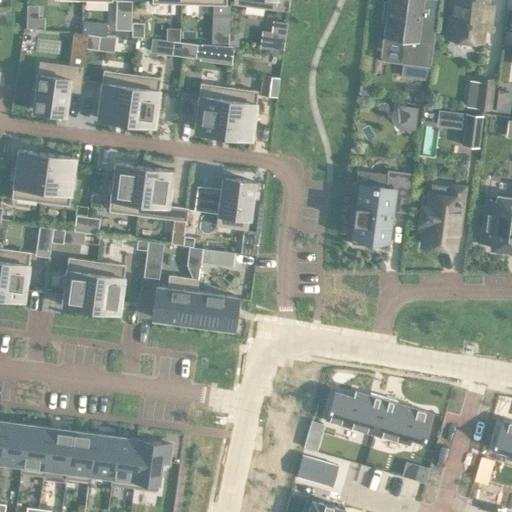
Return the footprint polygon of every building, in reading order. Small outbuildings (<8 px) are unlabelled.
[(116,0),(115,28),(129,29),(130,1),(116,0)] [(232,0),(232,3),(276,9),(276,0),(232,0)] [(429,67),(435,23),(420,20),(422,0),(386,0),(386,2),(383,2),(381,21),(384,21),(382,37),(405,40),(402,63),(429,67)] [(448,16),(446,37),(480,41),(482,27),(487,28),(489,13),(485,12),(486,5),(484,4),(484,0),(450,0),(449,8),(452,8),(451,16),(448,16)] [(284,47),(286,20),(273,19),(272,30),(261,29),(260,45),(284,47)] [(70,31),(80,32),(81,22),(71,21),(70,31)] [(91,23),(81,22),(80,32),(90,33),(91,23)] [(178,40),(179,30),(169,29),(168,39),(178,40)] [(86,43),(86,33),(76,32),(76,42),(86,43)] [(96,34),(86,33),(86,43),(95,44),(96,34)] [(237,45),(238,35),(228,34),(227,44),(237,45)] [(174,40),(173,50),(183,51),(184,41),(174,40)] [(194,42),(184,41),(183,51),(193,52),(194,42)] [(242,56),(243,46),(233,46),(232,56),(242,56)] [(82,67),(38,61),(32,110),(63,114),(66,90),(78,91),(82,67)] [(202,80),(223,83),(224,72),(204,69),(202,80)] [(123,124),(129,73),(102,70),(97,116),(115,118),(114,123),(123,124)] [(129,73),(123,124),(132,125),(133,120),(153,122),(157,76),(129,73)] [(475,107),(488,109),(492,79),(479,77),(479,81),(475,107)] [(220,137),(227,86),(199,83),(193,129),(211,131),(210,136),(220,137)] [(372,85),(358,84),(357,93),(371,95),(372,85)] [(254,89),(227,86),(220,137),(229,138),(229,133),(249,136),(254,89)] [(510,91),(496,89),(493,110),(507,112),(510,91)] [(415,131),(416,105),(398,105),(397,130),(415,131)] [(481,115),(465,113),(461,144),(477,146),(481,115)] [(38,200),(45,149),(36,148),(36,153),(16,151),(11,197),(38,200)] [(45,149),(38,200),(66,204),(72,157),(54,155),(55,150),(45,149)] [(109,180),(108,191),(110,192),(108,210),(136,213),(143,165),(142,165),(142,166),(134,165),(134,164),(133,164),(133,165),(114,162),(112,180),(109,180)] [(143,165),(136,213),(185,220),(186,208),(166,205),(167,199),(169,200),(171,188),(168,188),(171,170),(152,167),(152,166),(151,166),(151,167),(143,166),(143,165)] [(353,222),(350,243),(386,248),(391,210),(407,212),(412,172),(386,169),(384,187),(374,186),(375,185),(371,184),(370,185),(358,183),(355,204),(353,204),(351,222),(353,222)] [(207,187),(202,223),(246,229),(252,180),(221,176),(219,188),(207,187)] [(423,230),(422,244),(452,248),(458,204),(462,205),(464,186),(449,184),(448,196),(428,193),(426,208),(422,207),(419,229),(423,230)] [(511,197),(497,196),(496,201),(486,199),(481,241),(491,243),(490,247),(511,250),(511,197)] [(75,214),(72,230),(84,232),(86,216),(75,214)] [(86,216),(84,232),(96,233),(98,218),(86,216)] [(39,227),(35,255),(47,256),(51,228),(39,227)] [(61,229),(51,228),(50,238),(60,239),(61,229)] [(183,235),(181,245),(192,246),(193,237),(183,235)] [(136,239),(135,248),(145,249),(146,240),(136,239)] [(147,240),(142,276),(158,278),(162,242),(147,240)] [(27,250),(0,247),(0,298),(2,299),(2,294),(22,296),(27,250)] [(229,251),(201,247),(199,262),(227,265),(229,251)] [(89,312),(96,261),(68,258),(62,304),(80,306),(79,311),(89,312)] [(96,261),(89,312),(98,313),(98,308),(118,310),(123,264),(96,261)] [(152,306),(151,316),(187,321),(187,322),(191,323),(196,291),(197,279),(168,275),(166,287),(155,285),(154,296),(153,296),(154,297),(153,305),(152,305),(152,306)] [(196,291),(191,323),(195,324),(195,322),(232,327),(233,317),(234,317),(234,316),(233,316),(234,307),(235,307),(234,306),(236,296),(196,291)] [(372,433),(382,398),(353,389),(351,394),(333,389),(324,419),(372,433)] [(382,398),(372,433),(408,444),(410,438),(422,441),(430,412),(382,398)] [(511,421),(503,419),(495,448),(506,452),(503,462),(511,464),(511,421)] [(3,421),(0,445),(0,460),(20,463),(18,471),(20,471),(26,424),(13,422),(12,422),(8,422),(8,421),(7,421),(3,421)] [(26,424),(20,471),(42,474),(48,427),(45,426),(44,426),(40,426),(40,425),(39,425),(39,426),(26,424)] [(48,427),(42,474),(42,478),(64,481),(65,477),(71,430),(58,428),(57,428),(53,428),(53,427),(52,427),(48,427)] [(71,430),(65,477),(87,480),(94,433),(90,433),(90,432),(89,432),(85,432),(85,431),(84,431),(84,432),(71,430)] [(94,433),(87,480),(88,481),(89,473),(110,475),(109,483),(110,483),(116,436),(103,434),(102,434),(98,434),(98,433),(97,433),(97,434),(94,433)] [(116,436),(110,483),(132,486),(139,439),(135,439),(135,438),(134,438),(130,438),(130,437),(129,437),(129,438),(116,436)] [(316,442),(305,438),(302,446),(314,450),(316,442)] [(139,439),(132,486),(156,490),(160,461),(167,462),(169,443),(149,440),(148,440),(143,440),(143,439),(143,440),(139,439)] [(315,458),(301,454),(297,464),(312,469),(315,458)] [(315,458),(312,469),(325,472),(328,462),(315,458)] [(325,472),(322,483),(331,485),(337,465),(328,462),(325,472)] [(309,479),(312,469),(297,464),(294,475),(309,479)] [(424,482),(427,470),(419,468),(416,480),(424,482)] [(322,483),(325,472),(312,469),(309,479),(322,483)] [(164,508),(171,509),(175,483),(174,482),(162,481),(160,496),(159,507),(164,508)] [(342,511),(343,507),(310,498),(305,511),(342,511)]
